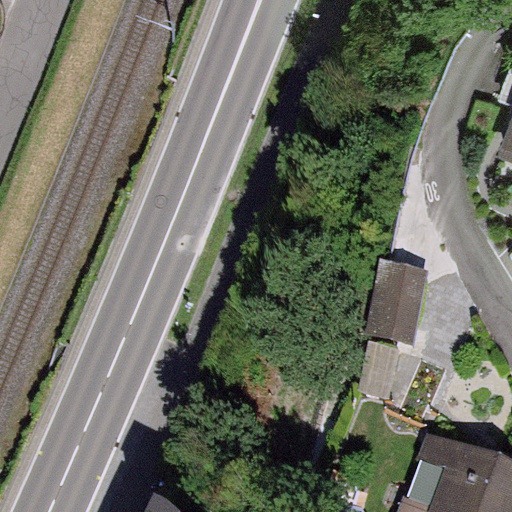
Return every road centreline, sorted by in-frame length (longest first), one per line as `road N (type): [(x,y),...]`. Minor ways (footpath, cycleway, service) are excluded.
road 1 (primary): [(51,511),(260,0)]
road 2 (residential): [(511,317),(454,215),(442,156),(465,70),(511,11)]
